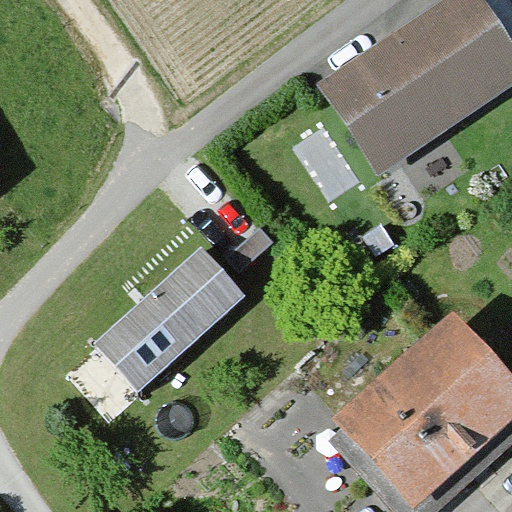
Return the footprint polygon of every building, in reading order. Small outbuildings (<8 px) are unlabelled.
[(511,87),(511,62),(470,0),(324,97),(378,177),(511,87)] [(381,231),(363,243),(374,260),(393,249),(381,231)] [(272,249),(260,234),(227,263),(240,277),(272,249)] [(244,306),(201,259),(98,353),(140,400),(244,306)] [(425,511),(511,433),(511,392),(452,327),(331,437),(400,511),(425,511)]
